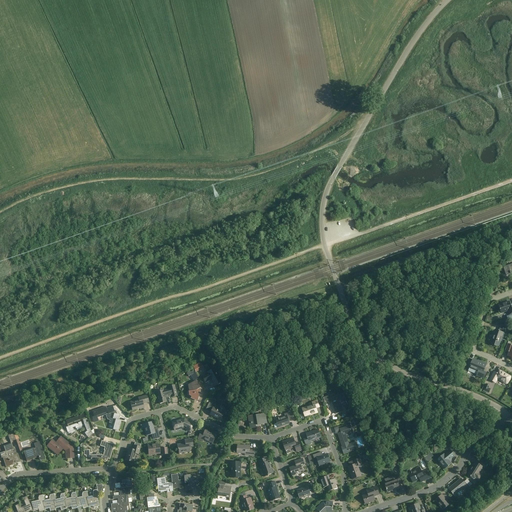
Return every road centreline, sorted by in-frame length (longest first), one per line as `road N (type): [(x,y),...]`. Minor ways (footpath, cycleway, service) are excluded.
road 1 (unclassified): [(511,416),(379,358),(354,327),(322,237),(330,180),(418,33),(447,0)]
road 2 (track): [(511,180),(0,357)]
road 3 (track): [(359,131),(251,175),(93,182),(0,212)]
road 4 (residential): [(511,417),(473,443),(437,486),(368,511)]
road 5 (residential): [(270,438),(316,421),(326,426),(346,511)]
road 6 (residential): [(0,489),(20,473),(114,468)]
road 7 (residential): [(511,368),(472,350),(489,300),(511,292)]
